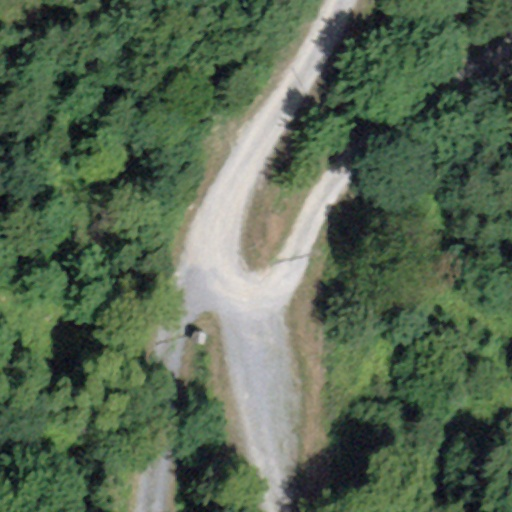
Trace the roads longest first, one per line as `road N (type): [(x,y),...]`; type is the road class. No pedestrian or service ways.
road 1 (track): [(342,0),(227,191),(214,258),(254,296),(285,511)]
road 2 (track): [(254,296),(353,163),(459,79),(511,55)]
road 3 (track): [(214,258),(189,285),(175,326),(149,511)]
